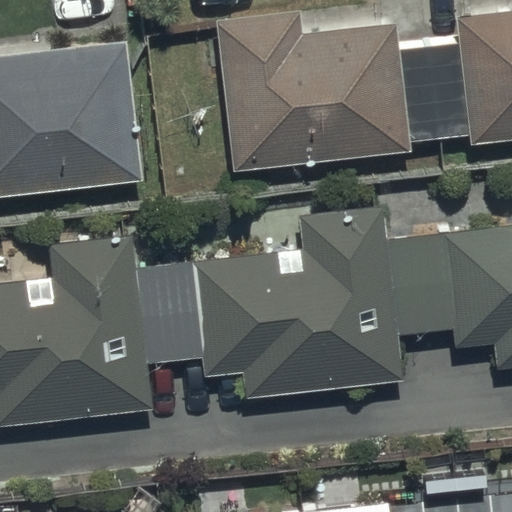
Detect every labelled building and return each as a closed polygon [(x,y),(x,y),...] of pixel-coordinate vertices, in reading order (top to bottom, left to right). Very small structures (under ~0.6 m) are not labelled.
[(511,5),(456,11),(458,34),(467,127),(468,136),(511,131),(511,5)] [(408,145),(406,133),(397,40),(395,19),(301,28),(299,8),(217,16),(232,162),(408,145)] [(406,133),(467,127),(458,34),(397,40),(406,133)] [(0,49),(0,188),(139,173),(123,35),(0,49)] [(402,375),(396,329),(386,233),(381,201),(297,210),(301,244),(193,256),(205,369),(241,366),(244,392),(402,375)] [(511,218),(440,227),(451,323),(453,342),(492,338),(495,363),(511,361),(511,218)] [(396,329),(451,323),(440,227),(386,233),(396,329)] [(52,271),(0,276),(0,419),(152,405),(147,356),(201,351),(192,256),(135,261),(132,232),(49,240),(52,271)] [(202,511),(382,511),(380,491),(202,511)]
